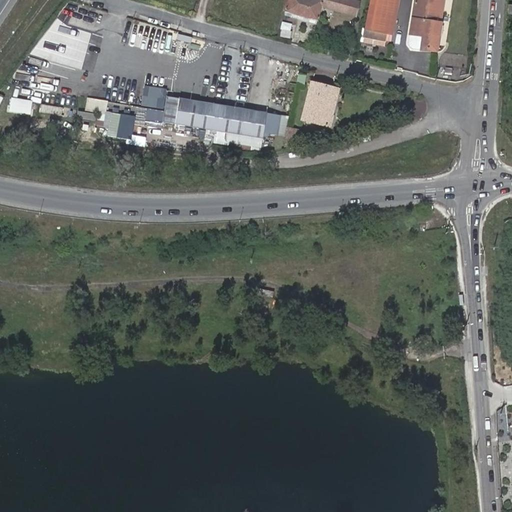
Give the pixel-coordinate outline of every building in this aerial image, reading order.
[(287,0),(283,13),(315,23),(320,8),(355,18),(359,0),(287,0)] [(374,0),(371,14),(395,19),(400,0),(374,0)] [(436,50),(443,0),(413,0),(409,33),(412,33),(411,37),(410,41),(412,44),(415,45),(421,47),(420,49),(436,50)] [(395,19),(371,14),(368,27),(387,31),(393,32),(395,19)] [(275,38),(282,40),(286,25),(279,24),(275,38)] [(387,31),(368,27),(367,34),(385,39),(391,40),(393,32),(387,31)] [(299,72),(296,82),(305,85),(308,74),(299,72)] [(325,126),(329,112),(327,112),(333,87),(312,82),(302,120),(325,126)] [(209,126),(213,104),(214,98),(198,95),(165,89),(160,117),(193,123),(205,125),(209,126)] [(110,126),(109,135),(129,137),(132,114),(108,111),(109,99),(88,96),(87,110),(99,111),(98,125),(110,126)] [(209,126),(220,128),(225,129),(257,134),(263,135),(275,138),(276,135),(286,136),(290,116),(279,114),(280,110),(262,107),(216,99),(214,98),(213,104),(209,126)] [(32,101),(11,99),(10,106),(31,109),(32,101)] [(66,107),(42,103),(41,111),(65,116),(66,107)] [(97,114),(79,111),(78,118),(96,121),(97,114)] [(209,126),(205,125),(203,136),(222,141),(222,145),(261,148),(263,135),(257,134),(225,129),(220,128),(209,126)]
